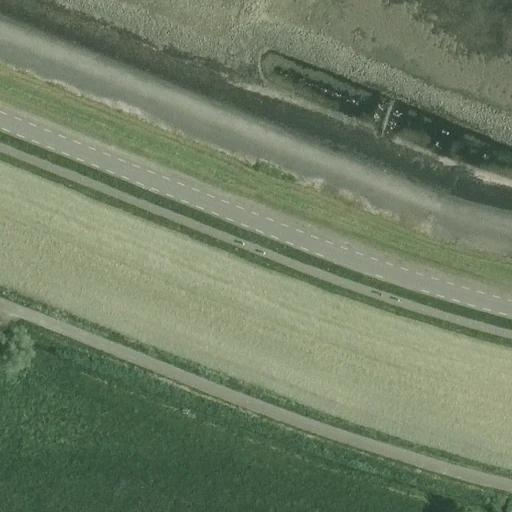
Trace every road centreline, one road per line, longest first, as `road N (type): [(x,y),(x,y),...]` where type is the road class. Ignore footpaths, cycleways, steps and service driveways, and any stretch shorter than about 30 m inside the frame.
road 1 (tertiary): [(511,309),(407,279),(0,119)]
road 2 (unclassified): [(511,486),(335,436),(0,304)]
